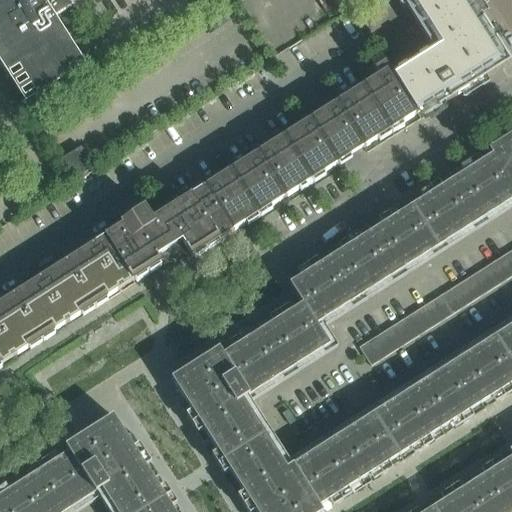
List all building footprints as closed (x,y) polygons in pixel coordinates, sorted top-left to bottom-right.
[(84,67),(53,18),(61,13),(70,7),(65,0),(0,0),(0,65),(5,74),(19,65),(38,96),(57,84),(54,80),(63,74),(66,78),(84,67)] [(65,0),(70,7),(72,10),(74,9),(72,5),(80,0),(65,0)] [(332,0),(339,10),(348,4),(345,0),(332,0)] [(510,64),(470,0),(407,0),(437,46),(394,73),(420,113),(439,101),(439,102),(440,102),(442,105),(441,105),(442,107),(510,64)] [(191,258),(338,166),(420,113),(394,73),(392,75),(382,59),(371,65),(381,82),(338,109),(313,126),(207,193),(204,188),(163,214),(184,247),(191,258)] [(511,136),(495,147),(511,174),(511,136)] [(318,327),(511,202),(511,174),(495,147),(490,150),(469,164),(472,169),(434,194),(430,188),(399,207),(387,215),(391,221),(352,246),(348,240),(306,267),(287,279),(304,306),(318,327)] [(61,161),(76,185),(80,182),(89,176),(88,175),(95,172),(96,171),(81,148),(61,161)] [(0,366),(161,265),(160,263),(184,247),(163,214),(152,221),(145,209),(122,224),(127,231),(0,310),(0,366)] [(371,369),(511,277),(511,251),(359,350),(371,369)] [(330,347),(318,327),(304,306),(287,279),(286,280),(298,300),(278,313),(282,319),(262,332),(276,354),(289,373),(330,347)] [(506,398),(503,393),(511,387),(511,327),(287,470),(313,511),(326,511),(343,501),(340,496),(379,472),(382,477),(425,450),(422,445),(460,420),(463,425),(506,398)] [(276,354),(262,332),(243,344),(239,338),(217,351),(214,354),(231,382),(244,402),(289,373),(276,354)] [(265,436),(231,382),(214,354),(171,381),(184,401),(178,405),(205,447),(211,443),(223,463),(265,436)] [(153,481),(159,477),(132,434),(126,438),(113,418),(71,444),(114,511),(146,511),(165,500),(153,481)] [(313,511),(287,470),(265,436),(223,463),(236,482),(230,486),(245,511),(313,511)] [(71,444),(67,447),(46,461),(49,467),(30,479),(44,501),(50,511),(69,511),(102,492),(89,472),(71,444)] [(511,511),(511,450),(511,451),(489,465),(492,471),(454,496),(450,490),(415,511),(511,511)] [(50,511),(44,501),(30,479),(10,491),(7,485),(0,489),(0,511),(50,511)] [(172,511),(165,500),(146,511),(172,511)]
